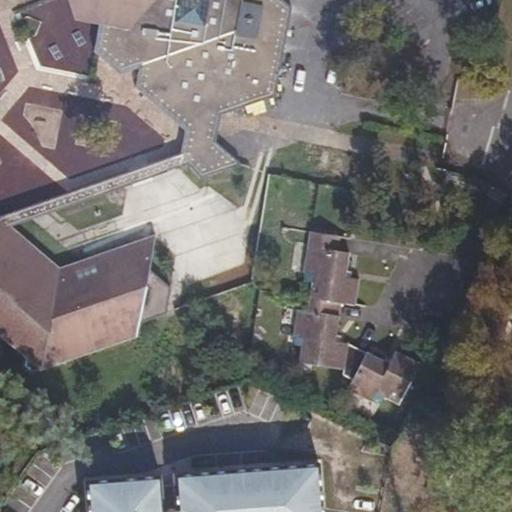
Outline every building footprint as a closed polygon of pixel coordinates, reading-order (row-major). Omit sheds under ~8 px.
[(192,158),(191,169),(203,178),(244,164),(217,141),(223,114),(276,96),(293,9),(283,0),(0,0),(0,332),(30,358),(26,365),(33,372),(44,369),(46,356),(56,364),(139,335),(140,322),(168,313),(171,286),(144,272),(148,239),(55,273),(6,232),(3,228),(0,229),(0,0),(64,0),(64,6),(97,34),(92,67),(199,122),(192,158)] [(301,136),(293,167),(400,195),(408,164),(301,136)] [(6,232),(191,169),(192,158),(82,194),(0,221),(0,229),(3,228),(6,232)] [(344,399),(366,410),(376,392),(385,396),(399,403),(419,364),(396,352),(390,363),(348,343),(334,341),(340,305),(355,307),(359,279),(346,277),(349,252),(338,251),(340,235),(312,231),(305,271),(315,273),(312,286),(306,316),(296,314),(291,341),(301,343),(299,355),(296,371),(341,378),(339,387),(347,390),(344,399)] [(315,273),(305,271),(302,284),(312,286),(315,273)] [(289,353),(299,355),(301,343),(291,341),(289,353)] [(376,392),(366,410),(376,416),(385,396),(376,392)] [(184,444),(185,460),(210,459),(209,443),(184,444)] [(87,511),(321,511),(318,465),(177,474),(180,510),(166,511),(163,475),(85,480),(87,511)]
